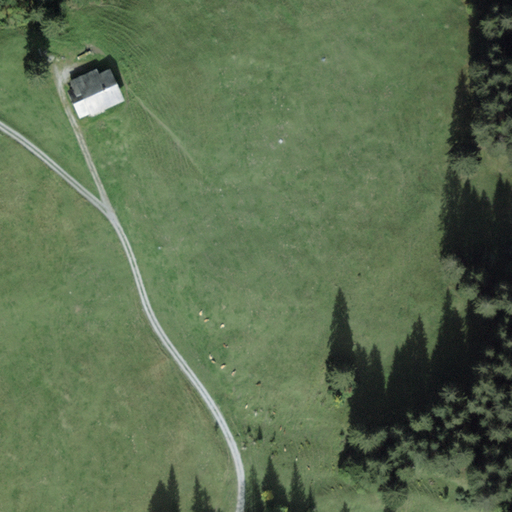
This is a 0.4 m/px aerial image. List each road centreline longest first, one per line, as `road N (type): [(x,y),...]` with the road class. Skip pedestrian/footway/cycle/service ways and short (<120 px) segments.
road 1 (track): [(109,212),(163,339),(226,432),(238,470),(237,511)]
road 2 (track): [(54,66),(109,212)]
road 3 (track): [(7,131),(109,212)]
